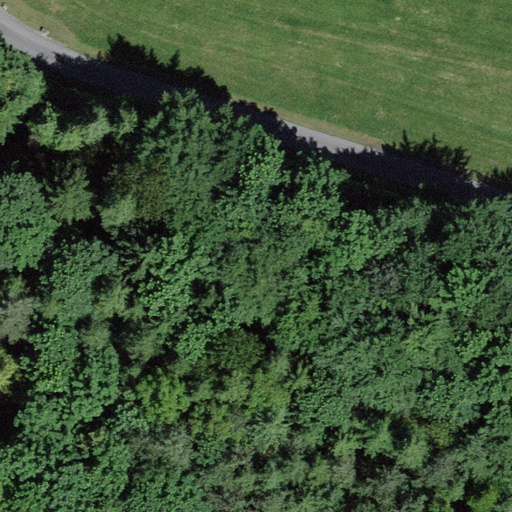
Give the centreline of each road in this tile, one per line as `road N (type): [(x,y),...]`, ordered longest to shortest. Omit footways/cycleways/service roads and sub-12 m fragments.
road 1 (track): [(511,480),(374,400),(110,186),(0,151)]
road 2 (track): [(511,214),(37,58),(0,39)]
road 3 (track): [(0,335),(118,498)]
